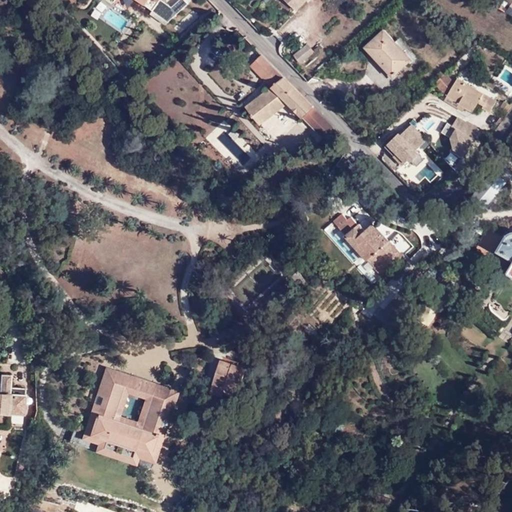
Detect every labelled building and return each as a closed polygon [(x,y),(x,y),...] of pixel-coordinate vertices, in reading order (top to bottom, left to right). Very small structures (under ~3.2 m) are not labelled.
[(11,0),(0,0),(0,6),(1,8),(11,1),(11,0)] [(137,0),(152,10),(159,0),(137,0)] [(165,0),(159,0),(152,10),(156,13),(165,0)] [(292,1),(288,5),(295,11),(299,8),(292,1)] [(409,60),(395,43),(384,31),(366,47),(391,76),(408,61),(409,60)] [(399,38),(395,43),(409,60),(408,61),(410,64),(417,58),(399,38)] [(313,51),(306,43),(292,54),(299,63),(313,51)] [(321,136),(331,125),(262,54),(250,65),(251,67),(257,73),(271,87),(246,106),(251,114),(250,115),(253,119),(255,118),(260,125),(288,103),(321,136)] [(252,77),(257,73),(251,67),(246,71),(252,77)] [(446,96),(464,107),(472,112),(477,102),(483,106),(481,108),(489,113),(495,102),(457,79),(446,96)] [(462,112),(464,107),(446,96),(444,101),(462,112)] [(506,116),(511,108),(511,107),(509,105),(504,102),(497,111),(506,116)] [(449,150),(461,157),(478,129),(456,116),(451,125),(446,122),(441,131),(451,137),(452,144),(449,150)] [(385,147),(403,165),(409,159),(411,161),(419,154),(416,151),(426,140),(411,124),(400,135),(399,133),(385,147)] [(419,154),(411,161),(417,167),(424,159),(419,154)] [(506,182),(493,171),(471,196),(484,208),(506,182)] [(342,213),(333,221),(382,275),(402,256),(373,223),(364,231),(351,217),(347,220),(342,213)] [(489,259),(490,257),(499,242),(501,243),(505,237),(489,227),(485,236),(477,249),(485,254),(483,259),(489,259)] [(499,242),(490,257),(505,266),(511,258),(511,264),(508,271),(511,273),(511,231),(510,232),(505,237),(501,243),(499,242)] [(298,271),(291,276),(298,283),(304,279),(298,271)] [(411,280),(403,289),(408,295),(417,286),(411,280)] [(398,294),(384,310),(385,312),(381,316),(387,321),(391,317),(390,314),(404,299),(398,294)] [(246,366),(221,359),(212,391),(236,398),(246,366)] [(160,415),(164,416),(169,417),(178,391),(156,384),(143,422),(141,429),(135,427),(119,421),(113,419),(115,413),(128,375),(107,368),(98,394),(103,396),(106,397),(102,408),(99,407),(91,431),(108,437),(109,434),(137,442),(136,445),(152,451),(160,427),(157,426),(160,415)] [(0,424),(8,425),(8,413),(24,414),(25,400),(10,399),(10,392),(11,378),(3,378),(2,378),(0,391),(0,390),(0,424)] [(165,428),(160,427),(152,451),(136,445),(137,442),(109,434),(108,437),(91,431),(99,407),(94,405),(85,433),(118,447),(138,455),(137,457),(154,462),(156,456),(165,428)] [(135,465),(137,457),(138,455),(118,447),(85,433),(83,439),(99,444),(97,452),(135,465)]
